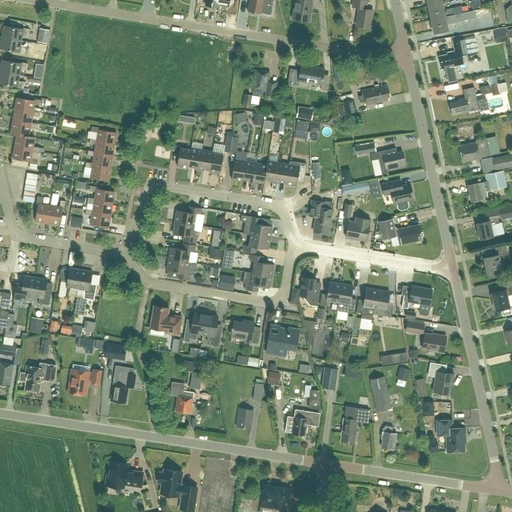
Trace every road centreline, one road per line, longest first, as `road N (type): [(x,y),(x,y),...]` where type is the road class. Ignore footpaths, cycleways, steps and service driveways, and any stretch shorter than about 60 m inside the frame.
road 1 (residential): [(406,58),(26,0)]
road 2 (residential): [(326,463),(0,413)]
road 3 (residential): [(123,256),(149,185),(278,207),(293,245)]
road 4 (residential): [(293,245),(282,304),(145,283),(123,256)]
road 5 (unclassified): [(493,489),(454,271)]
road 6 (unclassified): [(454,271),(406,58)]
road 7 (residential): [(493,489),(326,463)]
road 8 (residential): [(123,256),(17,233),(0,178)]
road 9 (residential): [(293,245),(454,271)]
